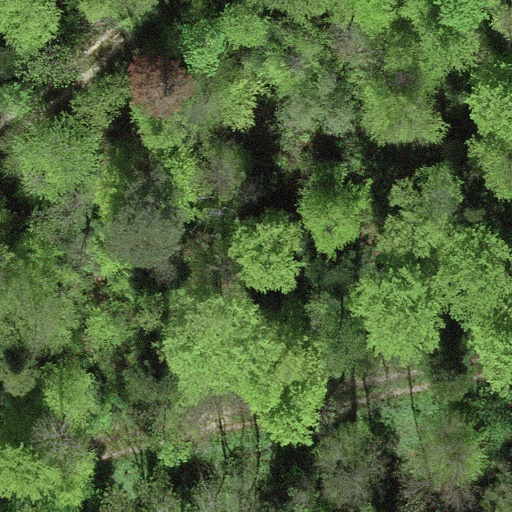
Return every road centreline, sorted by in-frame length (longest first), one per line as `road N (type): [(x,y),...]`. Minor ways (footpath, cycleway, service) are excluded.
road 1 (track): [(0,469),(252,408),(511,360)]
road 2 (track): [(145,0),(0,128)]
